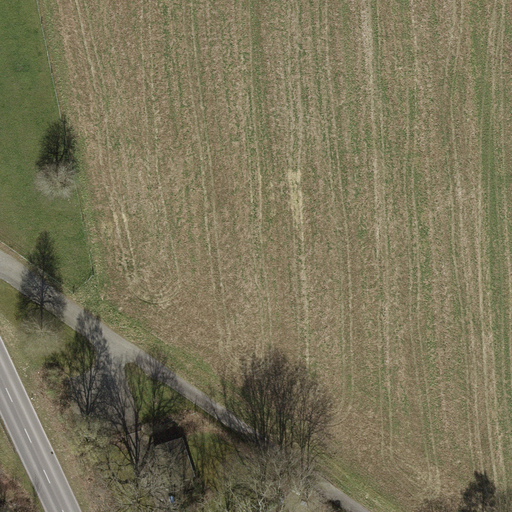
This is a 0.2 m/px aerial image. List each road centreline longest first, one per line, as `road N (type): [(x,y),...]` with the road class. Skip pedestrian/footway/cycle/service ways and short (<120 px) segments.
road 1 (track): [(0,273),(169,378),(358,511)]
road 2 (tertiary): [(0,372),(65,511)]
